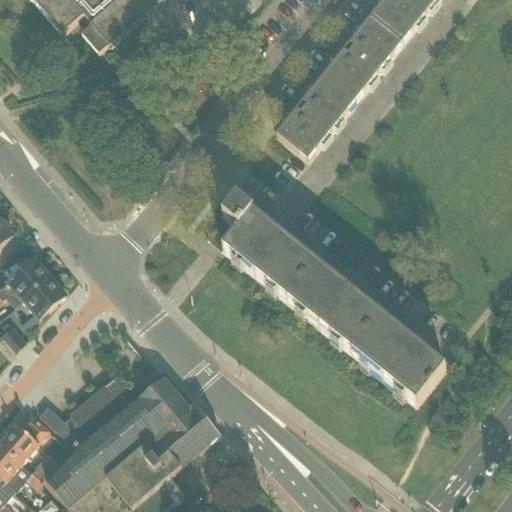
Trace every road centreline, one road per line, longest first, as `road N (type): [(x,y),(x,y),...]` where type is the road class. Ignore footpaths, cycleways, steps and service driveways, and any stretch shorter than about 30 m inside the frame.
road 1 (residential): [(106,276),(328,0)]
road 2 (residential): [(238,411),(114,285)]
road 3 (residential): [(0,416),(114,285)]
road 4 (residential): [(106,276),(0,150)]
road 5 (residential): [(357,511),(238,411)]
road 6 (residential): [(238,411),(320,511)]
road 7 (secondary): [(511,416),(434,511)]
